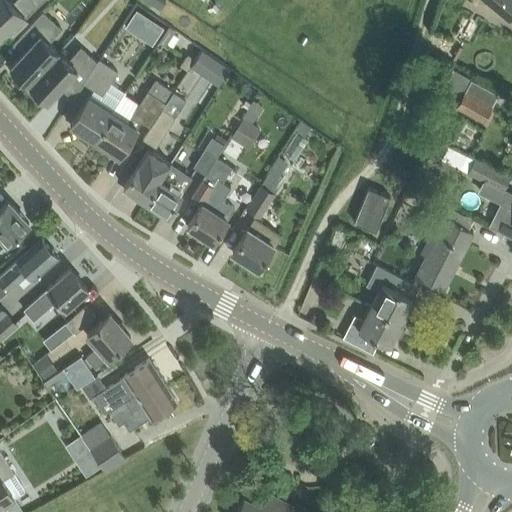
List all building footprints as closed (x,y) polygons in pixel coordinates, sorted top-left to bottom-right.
[(0,0),(0,34),(8,27),(11,31),(26,17),(39,5),(38,4),(42,0),(14,0),(13,2),(11,0),(0,0)] [(484,0),(495,9),(502,0),(484,0)] [(147,31),(154,14),(142,9),(134,25),(147,31)] [(28,46),(9,65),(12,67),(9,70),(23,83),(25,80),(28,82),(58,50),(49,41),(61,28),(43,10),(18,37),(28,46)] [(168,25),(157,41),(165,46),(173,33),(175,30),(168,25)] [(186,38),(182,43),(197,53),(200,48),(201,47),(186,37),(186,38)] [(58,50),(28,82),(31,85),(28,88),(41,100),(44,97),(47,100),(65,80),(77,92),(84,82),(97,61),(96,61),(81,46),(68,60),(58,50)] [(202,49),(191,65),(218,84),(229,68),(202,49)] [(187,54),(180,65),(187,70),(194,59),(193,59),(187,54)] [(97,61),(84,82),(94,88),(102,93),(110,81),(117,70),(98,58),(96,61),(97,61)] [(471,78),(458,105),(484,118),(497,91),(471,78)] [(114,110),(94,139),(118,155),(129,138),(137,125),(141,119),(150,125),(162,107),(173,91),(156,79),(148,91),(141,102),(126,91),(114,110)] [(89,95),(70,123),(94,139),(114,110),(90,94),(89,94),(89,95)] [(251,100),(241,117),(250,122),(251,123),(262,107),(251,100)] [(150,125),(143,136),(156,145),(175,116),(162,107),(150,125)] [(204,108),(189,131),(200,137),(214,115),(204,108)] [(241,117),(230,136),(238,141),(250,122),(241,117)] [(412,128),(408,143),(417,148),(428,137),(412,128)] [(204,148),(193,164),(196,167),(206,173),(207,173),(217,157),(225,144),(212,135),(204,148)] [(306,162),(312,140),(299,137),(294,159),(306,162)] [(135,169),(124,185),(146,200),(170,162),(159,155),(148,148),(135,169)] [(261,181),(247,204),(262,213),(276,190),(284,176),(280,173),(286,163),(276,156),(261,181)] [(202,201),(187,224),(213,241),(234,207),(223,200),(231,187),(222,180),(232,166),(217,157),(207,173),(206,173),(202,178),(213,185),(203,202),(202,201)] [(475,157),(468,171),(484,179),(503,188),(504,186),(509,175),(475,157)] [(170,162),(146,200),(167,214),(178,197),(190,178),(192,176),(170,162)] [(484,179),(479,189),(501,200),(489,224),(511,235),(511,190),(504,186),(503,188),(484,179)] [(368,186),(354,221),(376,230),(390,195),(368,186)] [(0,247),(29,221),(8,199),(0,206),(0,247)] [(426,254),(412,281),(419,285),(422,278),(443,288),(473,230),(455,221),(441,213),(435,226),(439,229),(426,254)] [(243,234),(232,250),(257,267),(263,258),(271,262),(280,248),(274,244),(281,234),(264,223),(254,216),(243,234)] [(336,229),(331,243),(340,247),(346,232),(336,229)] [(0,294),(27,271),(33,277),(43,268),(58,255),(42,237),(27,250),(0,273),(0,294)] [(367,283),(366,285),(368,286),(378,291),(371,304),(371,305),(401,321),(411,301),(419,285),(412,281),(376,263),(368,281),(367,283)] [(66,306),(72,300),(87,287),(70,267),(24,307),(34,318),(58,297),(66,306)] [(308,312),(323,318),(335,288),(320,282),(308,312)] [(75,332),(95,315),(86,304),(66,321),(75,332)] [(352,318),(343,336),(373,352),(379,339),(389,344),(393,336),(398,336),(403,327),(400,322),(401,321),(371,305),(364,319),(354,314),(352,318)] [(0,316),(0,338),(16,325),(5,312),(0,316)] [(95,367),(116,349),(130,336),(110,312),(86,333),(97,346),(86,356),(95,367)] [(314,314),(310,321),(319,325),(322,318),(314,314)] [(65,321),(55,328),(63,338),(72,330),(65,321)] [(46,354),(35,362),(46,376),(57,368),(46,354)] [(81,385),(95,375),(81,355),(63,367),(74,384),(77,387),(81,385)] [(158,390),(165,385),(146,359),(124,375),(106,388),(97,373),(95,375),(81,385),(90,399),(94,396),(96,399),(106,413),(113,407),(151,381),(158,390)] [(177,400),(165,385),(158,390),(151,381),(113,407),(129,430),(151,416),(152,417),(177,400)] [(103,469),(104,471),(124,457),(110,435),(89,449),(90,450),(100,465),(103,469)] [(0,505),(6,501),(15,496),(24,490),(25,488),(14,471),(0,450),(0,505)] [(90,450),(75,460),(85,475),(100,465),(90,450)] [(298,511),(300,509),(273,495),(261,489),(255,501),(245,495),(236,511),(298,511)]
